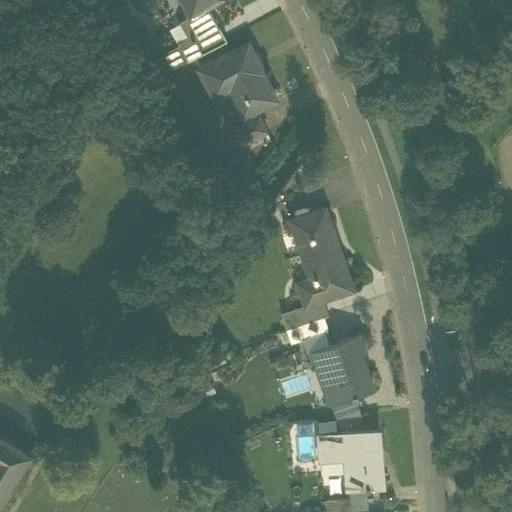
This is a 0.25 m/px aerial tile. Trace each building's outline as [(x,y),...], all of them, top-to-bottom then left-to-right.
[(219,26),(207,6),(217,0),(182,0),(191,13),(180,20),(189,35),(192,40),(195,39),(219,26)] [(179,44),(188,59),(202,52),(227,39),(220,26),(219,26),(195,39),(192,40),(189,35),(178,41),(179,44)] [(223,79),(243,115),(276,97),(263,71),(264,71),(249,41),(199,68),(209,86),(223,79)] [(179,44),(155,56),(150,58),(144,47),(135,54),(142,63),(153,77),(163,72),(188,59),(179,44)] [(232,129),(239,143),(266,129),(258,115),(232,129)] [(298,280),(306,304),(320,299),(353,287),(325,206),(290,218),(302,252),(308,250),(316,274),(298,280)] [(285,311),(290,327),(322,315),(325,314),(320,299),(306,304),(285,311)] [(290,327),(286,328),(291,342),(327,329),(322,315),(290,327)] [(324,365),(337,400),(354,394),(355,396),(358,395),(357,393),(373,387),(365,364),(363,362),(359,353),(366,350),(360,332),(312,349),(318,367),(324,365)] [(354,394),(337,400),(331,402),(336,416),(361,413),(355,397),(355,396),(354,394)] [(368,485),(368,489),(371,488),(371,485),(384,484),(379,428),(319,433),(321,457),(351,454),(352,467),(346,468),(348,487),(368,485)] [(0,503),(30,454),(4,437),(0,442),(0,503)] [(348,487),(349,498),(325,500),(326,511),(350,509),(370,507),(368,489),(368,485),(348,487)]
